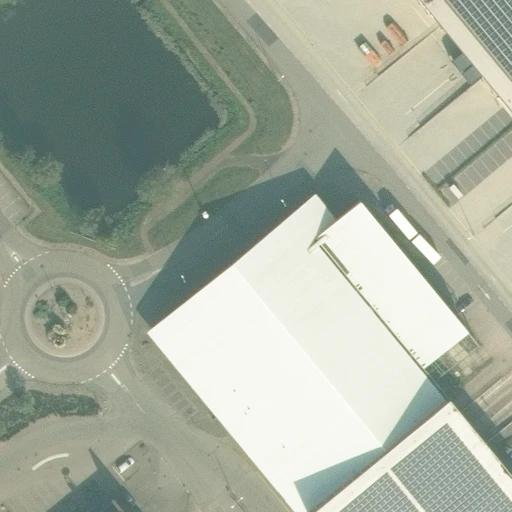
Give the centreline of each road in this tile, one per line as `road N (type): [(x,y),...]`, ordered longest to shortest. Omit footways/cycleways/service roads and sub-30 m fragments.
road 1 (unclassified): [(115,293),(203,244),(350,124)]
road 2 (unclassified): [(350,124),(511,317)]
road 3 (unclassified): [(248,0),(350,124)]
road 4 (unclassified): [(20,352),(67,373),(99,360),(118,330),(115,293)]
